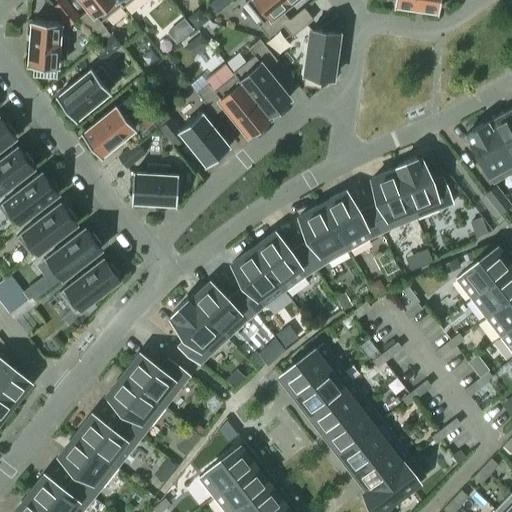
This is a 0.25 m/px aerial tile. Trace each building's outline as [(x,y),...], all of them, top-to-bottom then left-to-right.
[(78,17),(64,0),(60,0),(53,6),(68,25),(78,17)] [(82,0),(89,8),(78,17),(96,39),(107,29),(101,21),(121,5),(122,6),(123,6),(118,0),(82,0)] [(258,25),(268,37),(282,25),(282,24),(289,19),(280,8),(290,0),(245,0),(262,22),(258,25)] [(393,0),(393,3),(438,10),(439,0),(393,0)] [(282,24),(282,25),(291,36),(313,18),(303,7),(289,19),(282,24)] [(60,21),(32,19),(28,64),(57,66),(58,57),(66,58),(67,36),(59,35),(60,21)] [(338,32),(310,28),(304,73),(332,77),(338,32)] [(112,34),(93,49),(101,59),(120,44),(112,34)] [(259,38),(248,47),(254,54),(233,71),(269,116),(270,116),(268,114),(289,97),(266,68),(277,59),(259,38)] [(94,71),(92,67),(57,96),(74,118),(110,90),(108,88),(115,83),(100,66),(94,71)] [(232,71),(234,74),(214,90),(208,83),(196,92),(213,114),(224,105),(248,133),(269,116),(233,71),(232,71)] [(117,104),(82,132),(100,155),(135,126),(132,123),(138,118),(124,101),(118,106),(117,104)] [(142,121),(150,131),(168,116),(160,106),(142,121)] [(511,113),(510,109),(487,121),(511,165),(511,113)] [(160,126),(175,145),(185,137),(207,163),(229,145),(200,110),(178,128),(170,118),(160,126)] [(0,117),(0,147),(15,136),(13,134),(15,132),(7,121),(5,123),(0,117)] [(511,168),(511,165),(487,121),(465,133),(491,180),(511,168)] [(138,140),(118,157),(126,166),(146,149),(138,140)] [(17,146),(0,158),(0,191),(33,166),(31,164),(33,162),(25,152),(23,153),(17,146)] [(398,166),(396,167),(416,217),(452,202),(442,176),(430,181),(420,158),(417,159),(415,156),(397,164),(398,166)] [(146,172),(133,171),(131,200),(176,202),(178,174),(169,173),(169,165),(147,164),(146,172)] [(416,217),(396,167),(371,177),(381,200),(369,206),(381,231),(392,226),(416,217)] [(41,171),(0,203),(0,207),(14,225),(57,192),(56,189),(58,187),(50,177),(47,179),(41,171)] [(510,204),(495,185),(485,193),(500,212),(510,204)] [(381,231),(369,206),(357,212),(345,189),(322,202),(348,249),(370,237),(381,231)] [(60,202),(16,235),(32,256),(76,222),(74,220),(76,218),(68,207),(66,209),(60,202)] [(348,249),(322,202),(299,215),(311,237),(300,244),(315,268),(326,261),(348,249)] [(84,227),(46,256),(62,277),(100,248),(98,245),(101,243),(93,233),(90,235),(84,227)] [(315,268),(300,244),(289,251),(274,231),(253,246),(285,289),(305,274),(315,268)] [(471,297),(511,265),(497,245),(456,277),(471,297)] [(285,289),(253,246),(232,262),(247,282),(237,290),(255,312),(264,304),(285,289)] [(103,257),(59,291),(75,312),(119,278),(117,275),(119,274),(111,263),(109,265),(103,257)] [(486,317),(511,297),(511,265),(471,297),(486,317)] [(255,312),(237,290),(227,299),(209,280),(190,298),(227,337),(245,320),(255,312)] [(31,295),(20,304),(25,311),(37,302),(31,295)] [(501,336),(511,327),(511,297),(486,317),(501,336)] [(227,337),(190,298),(189,300),(187,298),(172,312),(174,314),(171,316),(188,335),(177,345),(200,363),(227,337)] [(358,316),(370,307),(366,301),(354,310),(358,316)] [(408,317),(420,308),(416,302),(404,311),(408,317)] [(20,304),(9,312),(14,319),(25,311),(20,304)] [(511,350),(511,327),(501,336),(511,350)] [(458,333),(446,342),(450,347),(462,338),(458,333)] [(296,393),(337,362),(322,342),(281,374),(296,393)] [(397,342),(385,351),(389,356),(401,347),(397,342)] [(439,356),(450,347),(446,342),(434,351),(439,356)] [(377,365),(389,356),(385,351),(373,360),(377,365)] [(139,352),(123,372),(165,405),(189,375),(167,357),(159,367),(139,352)] [(0,357),(0,389),(14,400),(30,381),(0,357)] [(311,412),(352,381),(337,362),(296,393),(311,412)] [(487,371),(476,380),(480,385),(492,376),(487,371)] [(141,436),(165,405),(123,372),(106,393),(126,409),(119,418),(141,436)] [(426,380),(414,389),(418,394),(430,385),(426,380)] [(468,394),(480,385),(476,380),(464,389),(468,394)] [(325,431),(367,400),(352,381),(311,412),(325,431)] [(0,418),(14,400),(0,389),(0,418)] [(418,394),(414,389),(402,398),(406,403),(418,394)] [(340,450),(381,419),(367,400),(325,431),(340,450)] [(117,466),(141,436),(119,418),(111,428),(91,413),(75,433),(117,466)] [(455,418),(443,427),(448,432),(460,423),(455,418)] [(355,469),(396,438),(381,419),(340,450),(355,469)] [(436,441),(448,432),(443,427),(432,436),(436,441)] [(93,496),(117,466),(75,433),(59,453),(79,469),(71,479),(93,496)] [(510,451),(511,448),(511,435),(503,444),(510,451)] [(365,492),(411,457),(396,438),(355,469),(369,487),(364,491),(365,492)] [(213,496),(255,464),(239,444),(198,476),(213,496)] [(425,475),(411,457),(365,492),(379,511),(425,475)] [(491,457),(482,466),(489,473),(498,464),(491,457)] [(225,511),(231,511),(269,483),(255,464),(213,496),(225,511)] [(480,482),(489,473),(482,466),(473,476),(480,482)] [(50,511),(80,511),(93,496),(71,479),(64,488),(44,473),(27,494),(50,511)] [(271,511),(284,502),(269,483),(231,511),(271,511)] [(461,489),(452,498),(459,505),(468,495),(461,489)] [(511,511),(511,495),(510,493),(494,508),(498,511),(511,511)] [(50,511),(27,494),(12,511),(50,511)] [(156,511),(158,511),(169,503),(164,498),(153,508),(156,511)] [(448,511),(451,511),(459,505),(452,498),(443,507),(448,511)] [(291,511),(284,502),(271,511),(291,511)]
